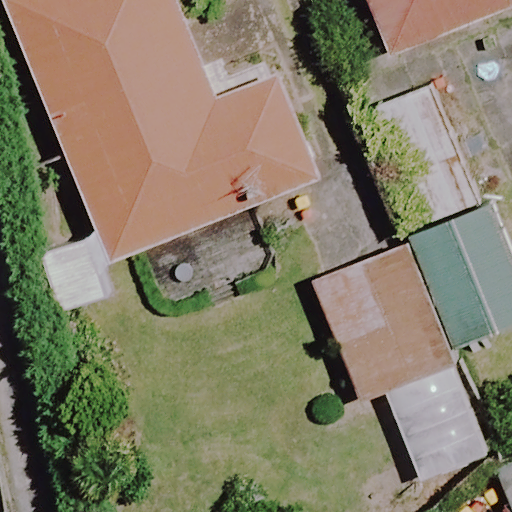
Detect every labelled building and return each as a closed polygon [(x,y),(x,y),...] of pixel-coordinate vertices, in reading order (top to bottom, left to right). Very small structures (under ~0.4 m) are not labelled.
[(210,104),(170,0),(6,0),(107,266),(228,220),(220,200),(310,166),(277,79),(210,104)] [(511,6),(511,0),(369,0),(392,55),(511,6)] [(430,78),(345,112),(443,357),(511,330),(511,249),(494,204),(482,208),(430,78)] [(434,377),(388,256),(312,285),(358,406),(434,377)] [(490,461),(458,373),(387,399),(419,487),(490,461)]
